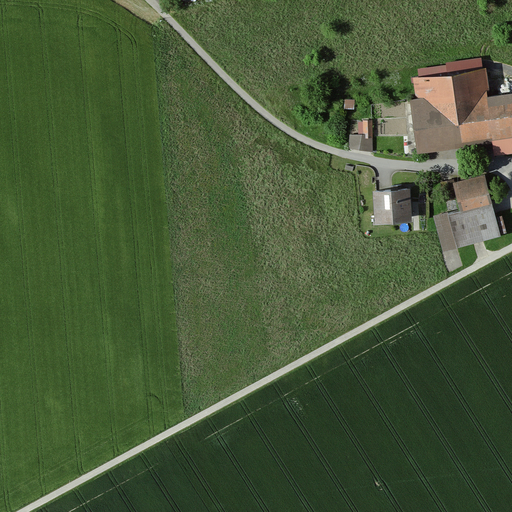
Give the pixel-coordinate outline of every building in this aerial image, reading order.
[(485,71),(418,80),(421,100),(413,101),(420,152),(511,138),(511,95),(489,99),(485,71)] [(354,100),(345,99),(344,108),(354,109),(354,100)] [(358,134),(349,134),(349,146),(372,151),(371,122),(358,122),(358,134)] [(461,210),(435,217),(443,250),(499,235),(484,176),(455,184),(461,210)] [(409,189),(373,192),(376,224),(412,221),(409,189)]
